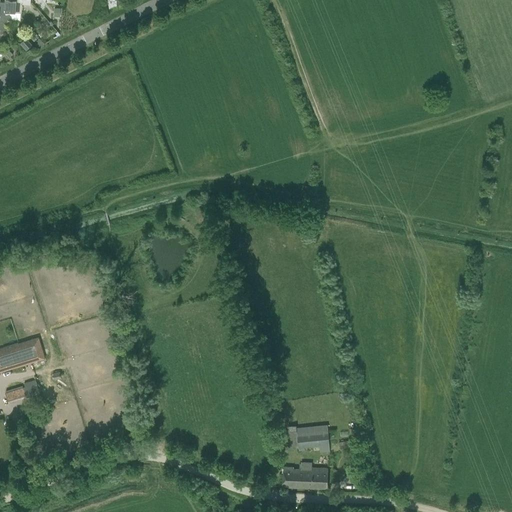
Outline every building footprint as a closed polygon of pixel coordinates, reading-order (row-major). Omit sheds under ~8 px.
[(5,0),(5,3),(0,2),(0,4),(0,21),(7,22),(7,20),(20,21),(21,13),(16,12),(16,0),(5,0)] [(26,38),(19,44),(25,51),(32,46),(26,38)] [(0,372),(25,365),(45,359),(38,338),(0,349),(0,372)] [(53,373),(55,380),(61,379),(61,377),(63,377),(62,373),(60,374),(60,372),(53,373)] [(25,387),(5,393),(8,404),(40,394),(35,380),(24,384),(25,387)] [(319,446),(320,452),(330,451),(328,430),(315,431),(315,426),(297,428),(297,430),(292,431),(292,430),(288,430),(290,447),(298,447),(298,448),(319,446)] [(346,441),(339,442),(340,449),(348,447),(346,441)] [(282,471),(282,478),(281,488),(327,489),(327,468),(312,467),(312,464),(299,464),(299,469),(293,469),(293,463),(284,463),(283,471),(282,471)]
